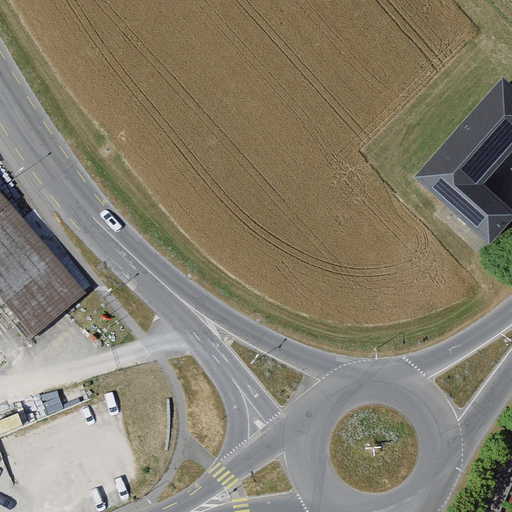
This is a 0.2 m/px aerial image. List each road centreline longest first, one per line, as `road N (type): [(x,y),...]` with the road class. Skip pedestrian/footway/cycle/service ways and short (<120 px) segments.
road 1 (tertiary): [(364,378),(271,343),(136,259)]
road 2 (tertiary): [(136,259),(51,168),(0,86)]
road 3 (secondary): [(511,313),(389,379)]
road 4 (secondary): [(438,475),(511,372)]
road 5 (tertiary): [(136,259),(216,354)]
road 6 (secondary): [(438,475),(440,427),(429,405),(389,379)]
road 7 (tertiary): [(216,354),(303,437)]
